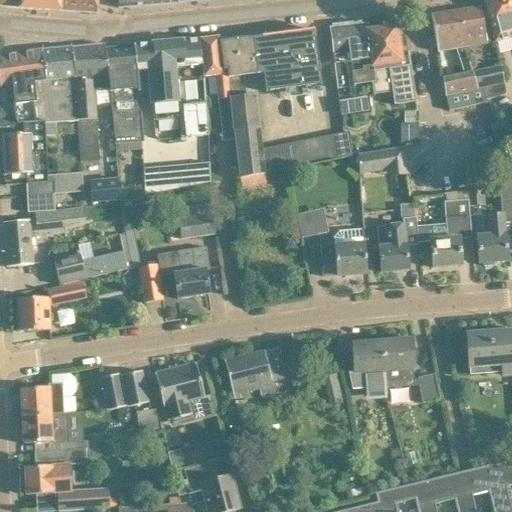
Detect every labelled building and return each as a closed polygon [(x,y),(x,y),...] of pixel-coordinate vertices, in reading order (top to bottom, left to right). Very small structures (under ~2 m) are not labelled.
[(0,0),(0,7),(19,9),(19,0),(0,0)] [(19,0),(19,9),(59,11),(59,0),(19,0)] [(59,0),(59,11),(81,13),(82,5),(78,5),(78,0),(59,0)] [(82,5),(81,13),(96,14),(97,0),(78,0),(78,5),(82,5)] [(117,0),(118,9),(145,7),(144,0),(117,0)] [(511,0),(482,0),(485,7),(494,43),(497,42),(511,38),(511,0)] [(480,8),(458,11),(461,29),(460,29),(463,48),(494,43),(485,7),(480,8)] [(458,11),(431,16),(437,52),(438,52),(455,49),(464,76),(442,80),(445,96),(478,89),(472,74),(463,48),(460,29),(461,29),(458,11)] [(372,84),(367,32),(366,24),(347,26),(329,28),(329,29),(332,56),(336,90),(357,88),(357,86),(372,84)] [(415,102),(408,53),(407,53),(407,56),(400,57),(399,54),(395,28),(367,32),(372,84),(373,95),(376,94),(391,92),(393,106),(415,102)] [(320,86),(313,30),(261,37),(261,41),(250,43),(249,39),(249,38),(219,42),(223,70),(228,70),(236,140),(240,179),(265,173),(255,96),(245,97),(242,77),(262,74),(265,93),(320,86)] [(219,38),(199,41),(203,78),(216,76),(224,141),(236,140),(228,70),(223,70),(219,42),(219,38)] [(199,40),(166,43),(177,160),(183,159),(182,141),(209,140),(203,78),(199,41),(199,40)] [(166,43),(134,46),(143,143),(142,143),(143,161),(177,160),(166,43)] [(103,45),(72,48),(77,122),(80,163),(99,162),(94,92),(109,91),(103,45)] [(104,45),(103,45),(109,91),(115,145),(142,143),(143,143),(134,46),(134,49),(105,52),(104,45)] [(72,48),(41,51),(45,80),(33,82),(36,102),(32,102),(35,123),(44,123),(45,137),(56,137),(55,122),(77,122),(72,48)] [(0,87),(12,86),(16,124),(35,123),(32,102),(36,102),(33,82),(45,80),(41,51),(0,57),(0,87)] [(479,73),(472,74),(478,89),(481,88),(483,88),(483,89),(504,85),(500,68),(479,73)] [(478,89),(445,96),(449,112),(484,104),(486,104),(483,89),(483,88),(481,88),(478,89)] [(2,136),(3,157),(10,157),(11,153),(20,153),(20,154),(46,153),(45,137),(44,123),(35,123),(16,124),(17,128),(2,129),(3,136),(2,136)] [(348,132),(338,134),(341,158),(351,156),(352,156),(348,132)] [(300,141),(282,145),(285,169),(303,166),(300,141)] [(359,174),(386,170),(383,151),(380,151),(355,156),(359,174)] [(26,185),(48,183),(47,176),(46,153),(20,154),(20,153),(11,153),(10,157),(3,157),(4,176),(25,175),(26,185)] [(209,164),(188,166),(190,188),(211,183),(209,164)] [(188,166),(171,167),(173,191),(190,188),(188,166)] [(171,167),(143,170),(145,196),(173,191),(171,167)] [(47,176),(48,183),(52,183),(53,195),(82,193),(81,173),(47,176)] [(118,180),(89,183),(91,203),(120,200),(118,180)] [(511,197),(510,189),(508,183),(506,184),(499,186),(501,205),(511,203),(511,197)] [(483,191),(468,192),(469,206),(484,204),(483,191)] [(445,194),(445,202),(444,202),(447,240),(430,241),(432,268),(461,266),(459,239),(471,238),(467,192),(462,192),(445,194)] [(511,221),(511,203),(501,205),(501,215),(488,216),(490,236),(476,237),(479,264),(482,264),(484,267),(492,267),(493,263),(507,262),(505,235),(504,235),(503,222),(511,221)] [(175,210),(179,241),(215,235),(210,204),(175,210)] [(84,219),(121,211),(120,205),(83,210),(36,215),(38,234),(64,231),(63,225),(85,222),(84,219)] [(324,218),(314,221),(317,235),(327,233),(324,218)] [(401,219),(402,226),(376,228),(380,273),(408,270),(406,247),(418,246),(416,218),(401,219)] [(2,224),(6,268),(33,265),(29,221),(2,224)] [(123,225),(125,234),(124,234),(131,268),(140,267),(132,224),(123,225)] [(366,274),(364,244),(363,230),(339,232),(334,238),(334,246),(333,246),(320,247),(321,261),(322,277),(336,276),(336,277),(366,274)] [(173,275),(177,300),(209,295),(205,271),(209,270),(205,247),(176,252),(179,274),(173,275)] [(54,263),(59,286),(85,280),(85,278),(126,269),(122,251),(81,261),(80,257),(54,263)] [(163,301),(157,265),(137,269),(143,304),(163,301)] [(47,291),(47,299),(17,300),(18,332),(50,330),(49,307),(86,299),(82,284),(47,291)] [(469,367),(501,365),(502,375),(511,374),(511,331),(466,335),(469,367)] [(412,339),(382,342),(385,387),(385,391),(404,389),(403,382),(413,381),(412,369),(415,369),(412,339)] [(385,387),(382,342),(351,344),(353,374),(349,374),(352,390),(365,389),(367,401),(386,400),(385,391),(385,387)] [(224,362),(234,399),(239,398),(238,393),(259,384),(263,398),(289,391),(278,349),(264,353),(264,352),(224,362)] [(155,375),(163,409),(165,408),(168,422),(190,416),(187,402),(204,398),(195,365),(155,375)] [(142,372),(120,376),(127,407),(149,403),(142,372)] [(321,377),(328,403),(344,399),(337,373),(321,377)] [(127,407),(120,376),(120,375),(100,379),(106,411),(127,407)] [(418,386),(422,404),(439,400),(434,375),(417,378),(418,386)] [(48,388),(20,389),(22,417),(50,415),(64,414),(63,398),(62,384),(48,385),(48,388)] [(228,405),(234,428),(249,424),(243,401),(228,405)] [(155,410),(143,412),(146,432),(157,430),(155,410)] [(50,415),(22,417),(23,445),(43,444),(52,443),(60,443),(60,452),(69,452),(85,451),(85,442),(65,443),(64,414),(50,415)] [(108,439),(85,441),(85,442),(85,451),(85,456),(110,454),(108,439)] [(226,453),(223,439),(209,443),(212,453),(216,455),(226,453)] [(35,468),(25,468),(26,496),(56,494),(56,493),(56,488),(71,487),(70,466),(69,452),(60,452),(47,454),(35,455),(35,468)] [(241,510),(227,455),(171,469),(178,494),(200,489),(206,511),(232,511),(233,511),(241,510)] [(511,460),(500,463),(506,488),(511,486),(511,460)] [(510,511),(506,488),(500,463),(465,472),(471,496),(488,492),(492,511),(510,511)] [(475,511),(471,496),(465,472),(428,481),(434,505),(454,500),(456,511),(475,511)] [(145,496),(161,506),(170,491),(154,481),(145,496)] [(435,511),(434,505),(428,481),(391,490),(395,505),(414,500),(417,511),(435,511)] [(56,493),(56,494),(57,511),(66,511),(93,510),(109,509),(108,490),(56,493)] [(396,511),(395,505),(391,490),(370,495),(370,496),(375,494),(377,503),(339,511),(396,511)] [(192,511),(190,503),(181,504),(178,506),(169,506),(118,509),(118,511),(192,511)]
